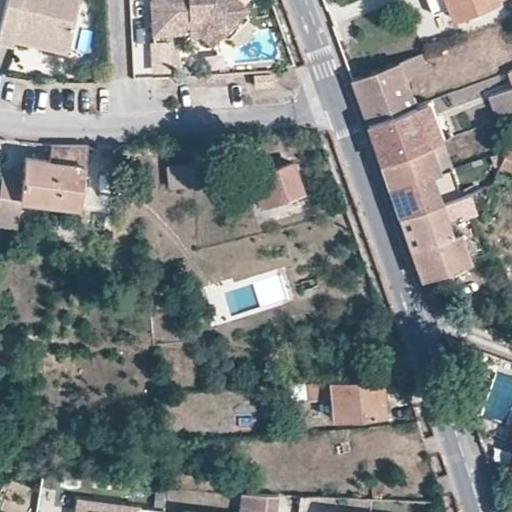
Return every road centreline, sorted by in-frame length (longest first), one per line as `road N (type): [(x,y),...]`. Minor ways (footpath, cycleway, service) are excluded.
road 1 (tertiary): [(332,98),(468,511)]
road 2 (residential): [(332,98),(74,114),(0,108)]
